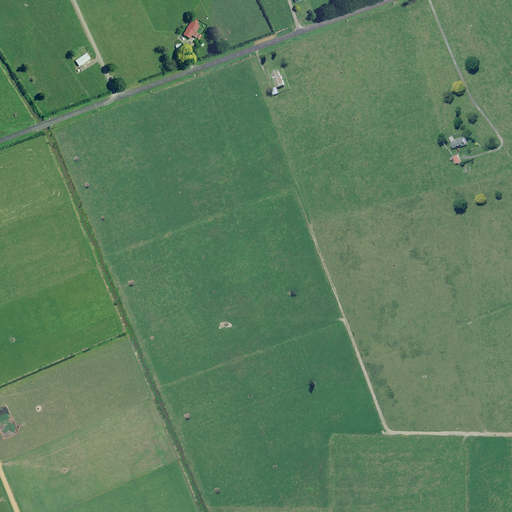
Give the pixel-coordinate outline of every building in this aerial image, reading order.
[(192,26),(189,24),(182,34),(190,39),(192,36),(199,40),(202,36),(196,32),(200,26),(194,22),(192,26)] [(90,59),(86,53),(75,61),(79,67),(90,59)] [(277,77),(273,78),(277,88),(284,85),(283,83),(280,84),(277,77)] [(466,144),(464,138),(457,140),(457,141),(451,143),(453,149),(466,144)] [(453,157),(456,164),(458,163),(459,165),(461,164),(458,155),(453,157)]
